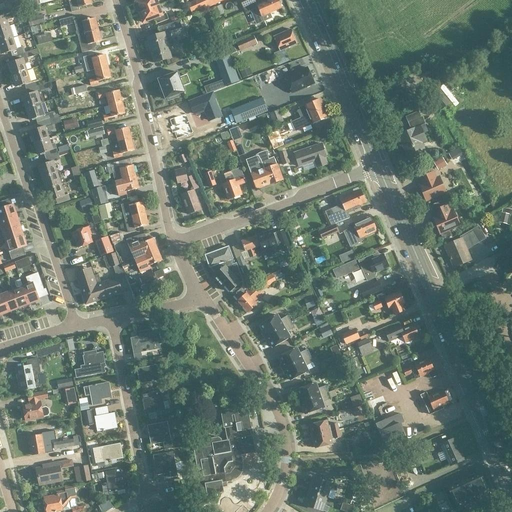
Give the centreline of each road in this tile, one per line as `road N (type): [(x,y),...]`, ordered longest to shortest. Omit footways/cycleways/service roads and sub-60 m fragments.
road 1 (primary): [(511,477),(378,167)]
road 2 (residential): [(114,0),(173,245)]
road 3 (residential): [(266,511),(285,463),(278,416),(203,299)]
road 4 (residential): [(76,326),(0,107)]
road 5 (residential): [(173,245),(378,167)]
road 6 (residential): [(127,511),(141,484),(113,319)]
road 7 (primary): [(378,167),(306,0)]
